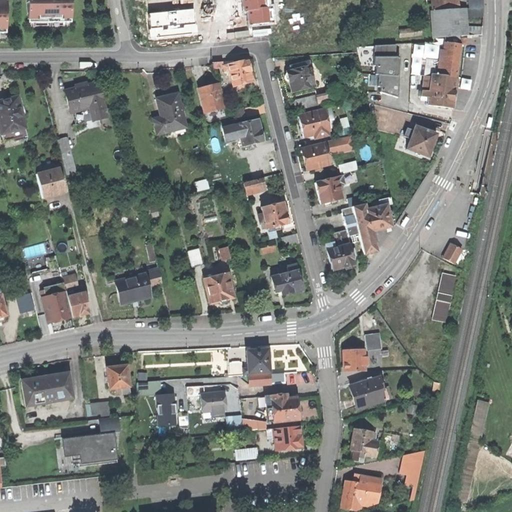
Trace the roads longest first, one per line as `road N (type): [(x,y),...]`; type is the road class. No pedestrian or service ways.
road 1 (residential): [(327,319),(259,51),(127,56)]
road 2 (secondary): [(0,359),(108,337),(317,323)]
road 3 (secondary): [(472,123),(392,263),(327,319)]
road 4 (residential): [(317,323),(330,426),(317,511)]
road 5 (residential): [(127,56),(0,58)]
road 6 (secondary): [(472,123),(491,70),(495,0)]
